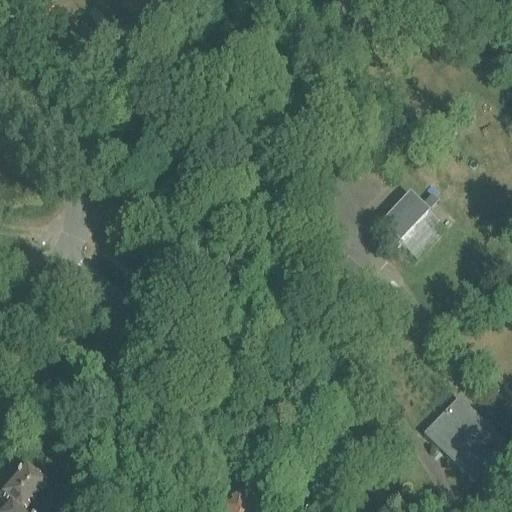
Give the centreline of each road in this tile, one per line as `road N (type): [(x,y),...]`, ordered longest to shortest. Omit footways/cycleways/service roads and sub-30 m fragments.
road 1 (residential): [(123,511),(110,481),(122,309),(61,253)]
road 2 (residential): [(0,108),(85,196),(87,211),(61,253)]
